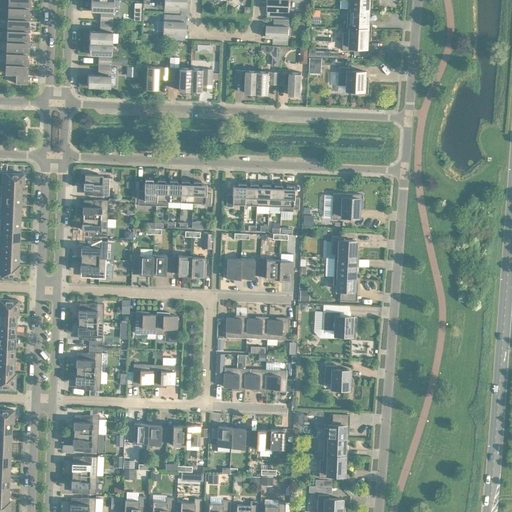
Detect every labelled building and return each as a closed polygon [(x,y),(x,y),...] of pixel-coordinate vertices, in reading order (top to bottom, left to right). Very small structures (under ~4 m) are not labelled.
[(8,0),(8,8),(28,8),(28,9),(30,9),(31,1),(28,1),(27,0),(8,0)] [(100,11),(100,21),(113,22),(114,0),(111,0),(91,0),(91,11),(100,11)] [(164,0),(164,12),(176,13),(177,6),(186,7),(186,0),(164,0)] [(276,17),(289,18),(290,0),(267,0),(267,10),(277,11),(276,17)] [(348,1),(348,10),(369,11),(369,7),(373,7),(372,0),(352,0),(352,1),(348,1)] [(8,8),(8,19),(27,20),(30,20),(30,13),(27,12),(28,9),(28,8),(8,8)] [(348,10),(347,29),(372,30),(372,22),(368,22),(369,11),(348,10)] [(163,15),(162,39),(175,40),(175,33),(185,34),(186,22),(179,22),(179,15),(163,15)] [(8,19),(7,30),(27,31),(27,32),(29,32),(30,24),(27,24),(27,20),(8,19)] [(275,44),(288,45),(289,20),(274,19),(273,26),(266,25),(266,37),(276,38),(275,44)] [(90,31),(89,43),(112,43),(113,22),(100,21),(99,32),(90,31)] [(372,30),(347,29),(347,33),(344,32),(343,50),(354,51),(354,47),(367,48),(368,41),(371,41),(372,30)] [(7,30),(7,42),(26,43),(29,43),(29,35),(26,35),(27,32),(27,31),(7,30)] [(7,42),(6,53),(26,54),(28,55),(29,47),(26,47),(26,43),(7,42)] [(98,54),(98,65),(111,65),(112,43),(89,43),(89,54),(98,54)] [(262,45),(262,49),(265,53),(270,53),(273,56),(272,66),(279,66),(280,46),(262,45)] [(6,53),(6,65),(25,65),(25,66),(28,66),(28,58),(25,58),(26,54),(6,53)] [(310,58),(309,73),(321,73),(321,58),(310,58)] [(25,65),(6,65),(5,73),(16,73),(15,83),(27,84),(28,70),(25,69),(25,66),(25,65)] [(111,65),(98,65),(98,75),(88,75),(87,86),(110,87),(111,65)] [(158,80),(168,80),(169,67),(147,66),(146,89),(158,89),(158,80)] [(127,67),(126,76),(137,76),(137,67),(127,67)] [(178,90),(190,91),(191,68),(169,67),(168,80),(179,80),(178,90)] [(341,85),(348,85),(348,90),(351,90),(351,93),(368,94),(369,79),(365,79),(366,72),(353,71),(353,68),(341,67),(341,85)] [(191,68),(190,91),(201,91),(201,81),(212,82),(212,79),(212,73),(213,69),(191,68)] [(245,93),(257,94),(258,71),(236,70),(235,83),(246,83),(245,93)] [(268,84),(279,85),(279,72),(258,71),(257,94),(268,94),(268,84)] [(279,72),(279,85),(289,85),(289,95),(301,95),(301,73),(279,72)] [(2,173),(1,185),(22,185),(22,186),(23,186),(23,174),(12,173),(12,172),(7,172),(6,173),(2,173)] [(88,189),(94,189),(93,196),(108,197),(109,177),(92,177),(92,175),(84,174),(84,181),(84,185),(88,185),(88,189)] [(144,200),(156,201),(157,183),(153,182),(153,179),(145,179),(144,191),(138,191),(138,203),(144,203),(144,200)] [(156,201),(168,201),(169,183),(165,183),(165,180),(157,179),(157,183),(156,201)] [(168,201),(180,202),(181,184),(177,184),(177,180),(169,180),(169,183),(168,201)] [(180,202),(192,202),(193,184),(189,184),(189,181),(181,180),(181,184),(180,202)] [(193,184),(192,202),(204,203),(204,206),(210,206),(211,194),(205,194),(206,185),(201,184),(201,181),(193,181),(193,184)] [(233,204),(244,205),(245,186),(246,183),(237,183),(237,186),(233,186),(232,195),(227,194),(226,207),(232,207),(233,204)] [(244,205),(256,205),(257,187),(258,184),(249,183),(249,187),(245,186),(244,205)] [(256,205),(268,206),(269,187),(270,187),(270,184),(262,184),(261,187),(257,187),(256,205)] [(268,206),(281,206),(281,188),(282,188),(282,185),(274,184),(274,188),(270,187),(269,187),(268,206)] [(1,185),(1,196),(21,197),(21,196),(21,193),(22,193),(22,186),(22,185),(1,185)] [(281,188),(281,206),(292,207),(292,209),(299,210),(299,198),(293,197),(294,185),(286,185),(286,188),(282,188),(281,188)] [(334,219),(345,220),(345,216),(358,217),(358,210),(362,210),(363,195),(335,193),(334,219)] [(1,196),(0,207),(20,208),(20,204),(21,204),(21,196),(21,197),(1,196)] [(83,209),(83,218),(107,219),(108,200),(93,199),(93,206),(87,206),(87,209),(83,209)] [(0,207),(0,214),(0,218),(20,220),(20,219),(20,215),(21,215),(21,208),(20,208),(0,207)] [(303,215),(303,226),(313,227),(313,216),(303,215)] [(0,218),(0,230),(19,231),(19,227),(20,227),(20,219),(20,220),(0,218)] [(107,219),(83,218),(82,226),(86,227),(86,230),(92,230),(92,236),(92,237),(106,238),(107,219)] [(0,230),(0,241),(19,242),(19,238),(20,238),(20,231),(19,231),(0,230)] [(203,249),(211,249),(211,234),(203,234),(203,249)] [(334,254),(334,258),(358,259),(359,248),(355,248),(356,241),(343,240),(343,237),(332,236),(331,254),(334,254)] [(81,250),(81,259),(106,260),(106,241),(92,240),(91,247),(85,247),(85,250),(81,250)] [(0,241),(0,252),(18,254),(18,253),(18,250),(19,250),(20,242),(19,242),(0,241)] [(0,252),(0,264),(18,265),(18,261),(19,261),(19,253),(18,253),(18,254),(0,252)] [(148,272),(152,272),(152,255),(148,255),(148,256),(139,256),(138,275),(139,275),(139,274),(148,275),(148,272)] [(165,271),(171,271),(172,259),(166,259),(166,255),(161,255),(161,256),(152,255),(152,272),(151,275),(152,275),(152,274),(161,274),(162,272),(165,272),(165,271)] [(191,276),(191,274),(191,257),(183,257),(183,256),(178,255),(178,260),(172,259),(171,271),(177,272),(177,273),(181,273),(181,275),(190,275),(190,276),(191,276)] [(191,274),(194,274),(194,276),(203,277),(203,278),(204,278),(205,259),(196,258),(196,257),(191,257),(191,274)] [(259,275),(260,263),(254,263),(254,259),(249,258),(249,259),(240,259),(240,276),(239,276),(239,278),(240,278),(249,278),(249,276),(253,276),(253,275),(259,275)] [(334,258),(333,277),(354,278),(354,267),(358,267),(358,259),(334,258)] [(106,260),(81,259),(80,267),(84,268),(84,271),(90,271),(90,277),(90,278),(105,279),(106,260)] [(236,276),(239,276),(240,276),(240,259),(236,259),(236,260),(227,259),(226,279),(227,279),(227,278),(236,278),(236,276)] [(279,280),(279,278),(279,261),(271,260),(271,259),(266,259),(266,263),(260,263),(259,275),(265,275),(265,276),(269,276),(269,279),(278,279),(278,280),(279,280)] [(279,278),(282,278),(282,280),(291,281),(291,282),(292,282),(293,262),(284,262),(284,261),(279,261),(279,278)] [(18,265),(0,264),(0,276),(2,276),(2,278),(8,278),(8,277),(19,277),(19,265),(18,265)] [(354,278),(333,277),(333,286),(336,286),(336,290),(340,290),(339,301),(357,302),(357,294),(355,294),(356,291),(357,291),(357,281),(354,281),(354,278)] [(300,290),(300,301),(309,301),(309,291),(300,290)] [(0,299),(0,313),(16,314),(16,315),(17,315),(18,300),(7,300),(7,298),(0,298),(0,299)] [(79,313),(78,321),(103,322),(104,304),(89,303),(89,310),(83,309),(82,313),(79,313)] [(155,334),(156,334),(156,315),(147,314),(147,317),(143,317),(143,311),(136,311),(135,331),(141,331),(141,333),(147,334),(148,333),(155,333),(155,334)] [(156,315),(156,334),(156,332),(162,332),(162,334),(168,335),(168,334),(177,334),(177,316),(168,315),(168,318),(163,317),(163,312),(156,312),(156,315)] [(327,330),(334,330),(334,334),(337,334),(337,338),(354,339),(355,324),(352,324),(352,316),(339,316),(339,312),(328,312),(327,330)] [(0,325),(15,326),(15,322),(16,322),(16,315),(16,314),(0,313),(0,325)] [(246,338),(247,319),(247,316),(240,316),(240,321),(236,320),(236,318),(226,318),(225,336),(234,336),(234,337),(240,338),(240,336),(246,336),(246,338)] [(267,339),(268,320),(268,317),(261,316),(261,322),(256,321),(256,319),(247,319),(246,338),(247,338),(247,337),(254,337),(254,338),(261,339),(261,337),(267,337),(267,339)] [(268,320),(267,339),(267,338),(275,338),(275,339),(281,340),(281,338),(288,338),(289,318),(282,317),(281,322),(277,322),(277,320),(268,320)] [(103,322),(78,321),(78,330),(82,330),(81,333),(88,334),(87,340),(102,341),(103,322)] [(0,325),(0,337),(15,338),(15,334),(16,334),(16,326),(15,326),(0,325)] [(0,349),(14,350),(14,346),(15,346),(15,338),(0,337),(0,349)] [(0,349),(0,361),(14,362),(14,358),(15,358),(15,350),(14,350),(0,349)] [(76,362),(76,371),(101,372),(102,353),(87,352),(86,359),(80,359),(80,362),(76,362)] [(216,353),(215,372),(224,373),(224,369),(224,367),(224,354),(216,353)] [(0,373),(13,374),(13,370),(14,370),(14,362),(0,361),(0,373)] [(144,383),(153,384),(154,364),(154,365),(146,365),(146,364),(140,364),(140,366),(133,366),(132,386),(140,386),(140,381),(144,381),(144,383)] [(153,384),(153,387),(160,387),(160,382),(165,382),(165,384),(174,385),(175,366),(167,366),(167,365),(161,365),(160,367),(155,366),(155,365),(154,364),(153,384)] [(324,383),(331,383),(331,388),(334,388),(334,392),(351,392),(352,377),(349,377),(349,370),(336,369),(336,366),(325,365),(324,383)] [(244,391),(244,388),(245,368),(244,370),(239,370),(239,368),(232,368),(232,369),(224,369),(224,373),(223,387),(233,387),(233,385),(237,385),(237,390),(244,391)] [(265,391),(265,389),(266,369),(265,369),(265,371),(259,371),(259,369),(253,369),(253,370),(245,369),(245,368),(244,388),(253,388),(254,386),(258,386),(258,391),(265,391)] [(265,389),(274,389),(274,387),(279,387),(278,392),(286,392),(286,391),(286,378),(286,372),(280,372),(280,370),(274,370),(274,371),(266,370),(266,369),(265,389)] [(101,372),(76,371),(76,379),(79,379),(79,383),(85,383),(85,390),(89,390),(98,390),(100,390),(101,372)] [(13,374),(0,373),(0,389),(3,390),(3,388),(14,389),(15,374),(13,374)] [(0,421),(12,422),(13,422),(13,410),(2,410),(2,408),(0,408),(0,421)] [(324,428),(324,437),(345,438),(345,435),(349,435),(349,425),(347,425),(348,422),(349,423),(349,415),(332,414),(332,417),(332,425),(328,424),(328,428),(324,428)] [(74,424),(73,433),(98,434),(99,415),(97,415),(89,415),(84,415),(84,421),(78,421),(78,424),(74,424)] [(0,421),(0,432),(10,433),(11,433),(11,429),(12,429),(12,422),(0,421)] [(142,443),(147,443),(147,426),(144,426),(144,423),(135,423),(135,422),(134,422),(133,441),(142,442),(142,443)] [(160,440),(166,441),(167,429),(161,428),(161,425),(160,425),(160,427),(157,427),(157,425),(148,425),(148,424),(147,424),(147,426),(147,443),(155,443),(155,444),(160,444),(160,440)] [(167,429),(166,441),(172,441),(172,445),(177,445),(177,444),(185,445),(186,427),(187,425),(186,425),(186,426),(177,426),(176,428),(173,428),(173,429),(167,429)] [(190,428),(186,427),(185,445),(190,445),(190,444),(199,444),(200,425),(199,425),(199,426),(190,425),(190,428)] [(226,446),(231,447),(231,429),(228,429),(228,427),(218,427),(218,426),(217,445),(226,445),(226,446)] [(244,444),(250,444),(251,432),(245,432),(245,431),(241,431),(241,429),(232,428),(232,427),(231,427),(231,429),(231,447),(239,447),(239,448),(244,448),(244,444)] [(274,431),(270,431),(269,448),(274,448),(274,447),(283,448),(284,428),(283,428),(283,429),(274,429),(274,431)] [(251,432),(250,444),(256,444),(256,449),(261,449),(261,448),(269,448),(270,431),(270,429),(270,430),(260,429),(260,432),(256,431),(256,433),(251,432)] [(0,432),(0,444),(10,445),(10,444),(10,440),(11,440),(11,433),(10,433),(0,432)] [(98,434),(73,433),(73,442),(77,442),(77,445),(83,445),(82,451),(82,452),(97,453),(98,434)] [(324,437),(323,456),(348,457),(348,449),(344,449),(345,438),(324,437)] [(0,455),(10,456),(10,452),(11,444),(10,444),(10,445),(0,444),(0,455)] [(0,455),(0,466),(9,467),(9,463),(10,463),(10,456),(0,455)] [(72,466),(72,474),(96,475),(97,457),(82,456),(82,463),(76,462),(76,466),(72,466)] [(348,457),(323,456),(323,460),(320,460),(319,478),(330,478),(330,475),(343,475),(344,468),(347,468),(348,457)] [(114,457),(113,467),(122,467),(122,457),(114,457)] [(0,478),(9,479),(9,478),(9,474),(10,475),(10,467),(9,467),(0,466),(0,478)] [(124,469),(123,479),(133,479),(133,470),(124,469)] [(137,471),(137,481),(148,481),(148,472),(137,471)] [(181,472),(181,480),(203,481),(203,473),(192,472),(184,472),(181,472)] [(96,475),(72,474),(71,483),(75,483),(75,486),(81,487),(81,493),(96,494),(96,475)] [(208,474),(207,483),(218,484),(218,475),(208,474)] [(262,476),(261,486),(272,486),(272,477),(262,476)] [(250,477),(250,486),(260,486),(260,477),(250,477)] [(0,489),(8,490),(8,486),(9,486),(9,478),(9,479),(0,478),(0,489)] [(0,501),(8,502),(8,501),(8,497),(9,497),(9,490),(8,490),(0,489),(0,501)] [(317,495),(316,511),(344,511),(345,506),(341,506),(341,499),(328,499),(329,495),(317,495)] [(144,511),(145,496),(138,496),(138,500),(124,500),(123,511),(144,511)] [(69,511),(94,511),(95,498),(81,497),(80,504),(74,504),(74,507),(70,507),(70,511),(69,511)] [(172,511),(173,498),(166,497),(166,502),(152,501),(151,511),(172,511)] [(111,498),(111,504),(115,504),(115,509),(120,509),(121,498),(111,498)] [(200,511),(201,499),(194,499),(194,503),(180,502),(179,511),(200,511)] [(228,511),(229,500),(222,500),(221,504),(208,503),(207,511),(228,511)] [(8,502),(0,501),(0,511),(8,511),(9,501),(8,501),(8,502)] [(256,511),(257,501),(250,501),(249,505),(236,505),(235,511),(256,511)] [(263,511),(284,511),(285,502),(278,502),(277,506),(264,506),(263,511)]
